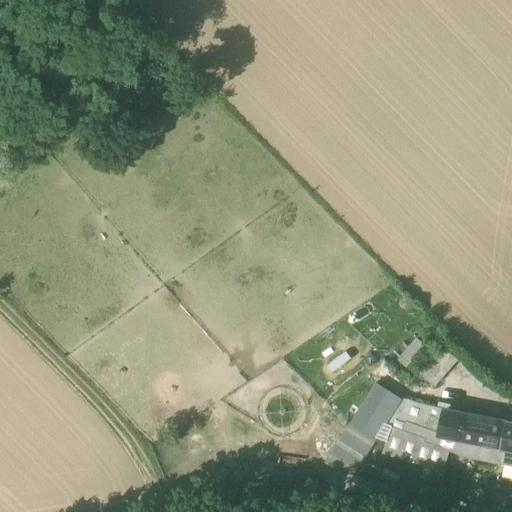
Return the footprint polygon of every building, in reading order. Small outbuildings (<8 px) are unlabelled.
[(426,345),(417,337),(397,360),(407,368),(426,345)] [(457,362),(437,345),(415,370),(435,388),(457,362)] [(381,433),(403,400),(376,383),(324,462),(351,479),(381,433)] [(381,433),(388,437),(390,428),(397,430),(400,420),(417,426),(423,405),(404,398),(403,400),(381,433)] [(432,432),(440,434),(446,409),(423,405),(417,426),(417,427),(429,430),(432,432)] [(507,421),(446,409),(440,434),(461,440),(460,441),(477,445),(477,444),(511,450),(511,423),(507,422),(507,421)] [(397,430),(425,440),(429,430),(417,427),(417,426),(400,420),(397,430)] [(396,433),(397,430),(390,428),(388,437),(382,454),(443,473),(450,449),(429,443),(432,432),(429,430),(425,440),(424,443),(396,433)] [(425,440),(397,430),(396,433),(424,443),(425,440)] [(511,465),(511,450),(477,444),(477,445),(460,441),(461,440),(440,434),(432,432),(429,443),(450,449),(458,452),(459,449),(475,453),(474,458),(504,464),(511,465)] [(358,502),(380,511),(430,511),(366,483),(358,502)]
